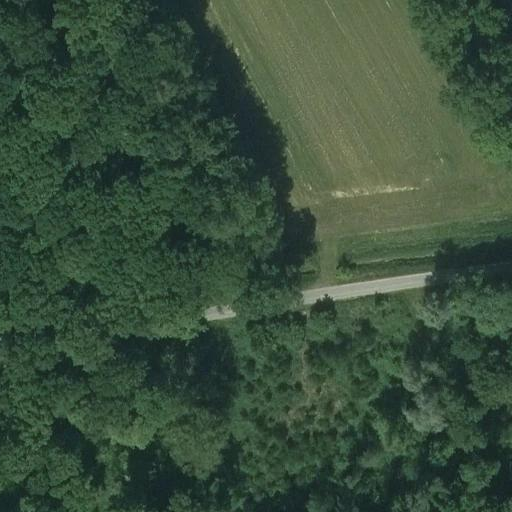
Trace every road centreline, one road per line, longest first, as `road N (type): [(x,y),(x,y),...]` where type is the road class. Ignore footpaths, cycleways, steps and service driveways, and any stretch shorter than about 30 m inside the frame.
road 1 (unclassified): [(0,373),(100,332),(511,268)]
road 2 (unclassified): [(452,0),(511,107)]
